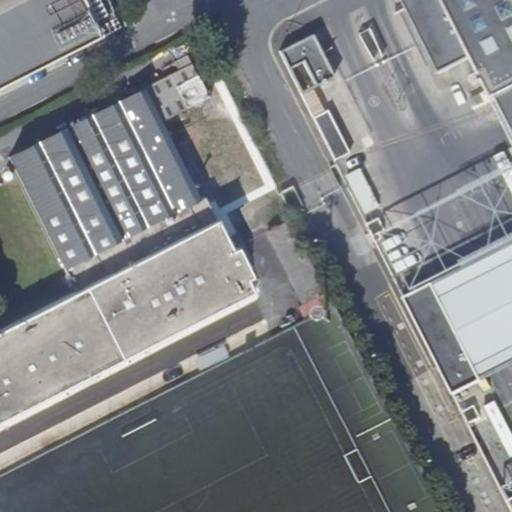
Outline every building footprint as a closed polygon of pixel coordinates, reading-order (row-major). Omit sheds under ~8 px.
[(0,0),(0,86),(74,49),(49,0),(0,0)] [(49,0),(74,49),(104,33),(97,20),(93,22),(81,0),(49,0)] [(81,0),(93,22),(97,20),(117,10),(116,8),(115,5),(114,2),(113,0),(81,0)] [(511,0),(398,0),(437,75),(468,59),(511,145),(511,0)] [(313,88),(331,78),(310,35),(291,45),(313,88)] [(194,77),(173,87),(184,107),(204,97),(194,77)] [(199,201),(143,89),(7,158),(75,293),(0,330),(0,422),(253,294),(246,281),(252,277),(239,250),(232,254),(204,199),(199,201)] [(332,162),(346,154),(325,112),(310,119),(332,162)] [(365,227),(374,244),(381,240),(379,236),(384,233),(378,220),(365,227)] [(292,223),(269,234),(296,288),(319,276),(292,223)] [(444,395),(511,360),(511,243),(396,298),(444,395)] [(474,408),(461,415),(467,426),(480,420),(474,408)]
